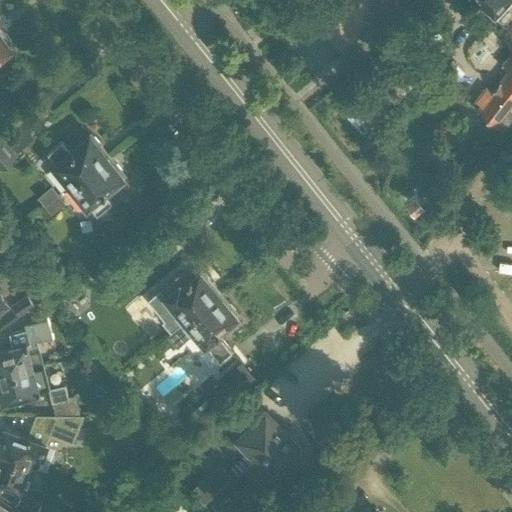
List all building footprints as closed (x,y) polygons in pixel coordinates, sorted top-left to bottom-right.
[(511,0),(478,0),(497,17),(511,0)] [(0,24),(0,53),(11,44),(10,42),(13,40),(0,24)] [(511,39),(506,45),(511,51),(511,52),(501,64),(502,65),(503,64),(508,70),(492,90),(486,86),(475,100),(481,104),(477,109),(502,130),(511,117),(511,39)] [(353,85),(336,99),(350,117),(348,118),(360,133),(368,126),(380,133),(389,117),(379,111),(366,102),(353,85)] [(0,168),(16,155),(1,136),(0,136),(0,168)] [(71,185),(106,156),(99,147),(101,144),(95,137),(92,137),(90,136),(71,152),(62,142),(49,153),(57,163),(55,164),(71,185)] [(106,156),(71,185),(87,204),(89,203),(97,213),(111,201),(103,192),(122,175),(121,174),(122,171),(117,164),(114,165),(106,156)] [(46,205),(58,195),(52,187),(40,197),(46,204),(46,205)] [(422,200),(416,193),(409,199),(415,206),(422,200)] [(52,212),(64,202),(58,195),(46,205),(46,204),(38,211),(45,219),(52,212)] [(200,271),(188,281),(180,271),(160,288),(166,295),(165,296),(178,312),(177,313),(183,321),(218,293),(209,282),(210,279),(204,273),(201,273),(200,271)] [(218,293),(183,321),(168,333),(177,345),(194,331),(205,344),(219,360),(232,350),(218,333),(219,332),(218,331),(223,327),(224,326),(237,315),(235,314),(236,310),(230,304),(227,304),(218,293)] [(18,315),(34,305),(28,295),(12,306),(18,315)] [(0,376),(43,365),(37,340),(52,336),(47,315),(24,322),(25,329),(8,333),(12,348),(0,350),(0,376)] [(255,379),(242,363),(218,383),(230,399),(255,379)] [(0,393),(2,402),(43,391),(41,383),(47,381),(43,365),(0,376),(0,393)] [(48,387),(49,389),(55,412),(79,412),(72,383),(65,385),(65,383),(48,387)] [(258,457),(285,432),(265,412),(253,425),(246,417),(233,429),(241,436),(240,438),(258,457)] [(0,453),(31,466),(37,468),(50,435),(69,442),(80,415),(36,415),(31,428),(33,429),(31,434),(29,433),(28,435),(27,434),(26,437),(4,429),(0,438),(0,453)] [(285,432),(258,457),(277,476),(278,475),(286,483),(298,471),(291,463),(304,451),(285,432)] [(224,452),(216,443),(199,460),(207,469),(224,452)] [(22,489),(31,466),(0,453),(0,480),(2,482),(0,487),(0,492),(15,501),(22,489)] [(246,453),(228,470),(236,479),(254,461),(246,453)] [(204,502),(232,474),(219,461),(191,488),(204,502)] [(200,511),(204,509),(184,487),(167,503),(175,511),(200,511)] [(29,511),(36,511),(41,505),(21,494),(16,504),(29,511)]
